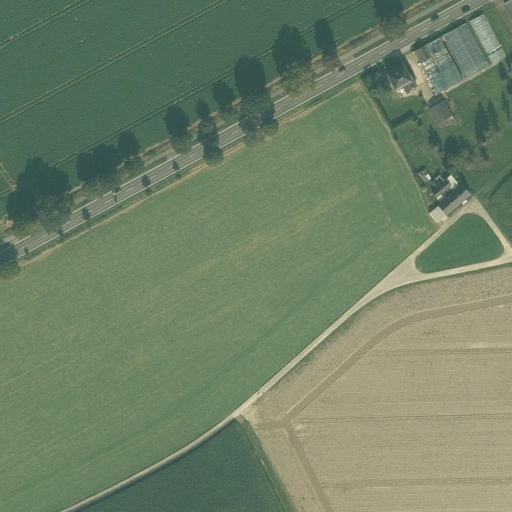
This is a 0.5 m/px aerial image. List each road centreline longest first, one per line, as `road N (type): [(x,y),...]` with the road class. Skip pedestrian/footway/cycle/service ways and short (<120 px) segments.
road 1 (tertiary): [(482,0),(0,260)]
road 2 (track): [(511,258),(376,288),(192,449),(61,511)]
road 3 (track): [(376,288),(471,203),(511,254)]
